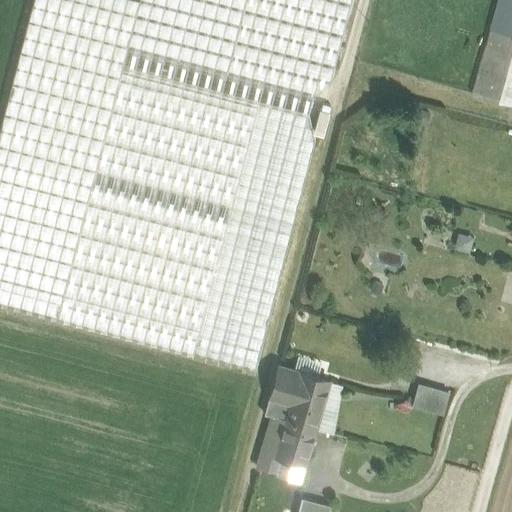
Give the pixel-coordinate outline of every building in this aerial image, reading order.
[(32,0),(0,126),(0,303),(193,354),(256,370),(315,141),(308,115),(121,67),(126,47),(138,0),(32,0)] [(138,0),(126,47),(313,95),(330,83),(351,0),(138,0)] [(511,0),(497,0),(471,93),(511,104),(511,0)] [(313,95),(126,47),(121,67),(308,115),(313,95)] [(511,182),(439,164),(431,195),(511,215),(511,182)] [(329,381),(278,366),(264,414),(271,416),(271,415),(315,428),(329,381)] [(329,381),(315,428),(333,433),(346,386),(329,381)] [(416,411),(443,417),(448,395),(421,389),(416,411)] [(315,428),(271,415),(271,416),(256,466),(276,471),(280,455),(305,462),(315,428)] [(280,455),(276,471),(300,478),(305,462),(280,455)] [(328,511),(330,505),(301,498),(297,511),(328,511)]
